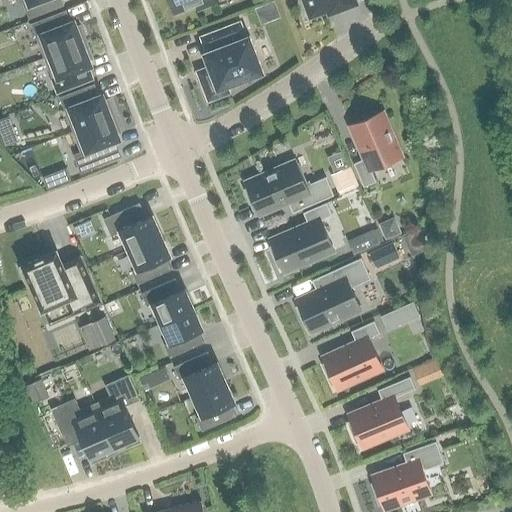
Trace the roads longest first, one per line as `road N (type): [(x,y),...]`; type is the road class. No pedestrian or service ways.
road 1 (residential): [(294,420),(177,153)]
road 2 (residential): [(18,511),(93,494),(294,420)]
road 3 (residential): [(177,153),(253,112),(375,27)]
road 4 (residential): [(177,153),(0,220)]
road 5 (residential): [(177,153),(118,0)]
